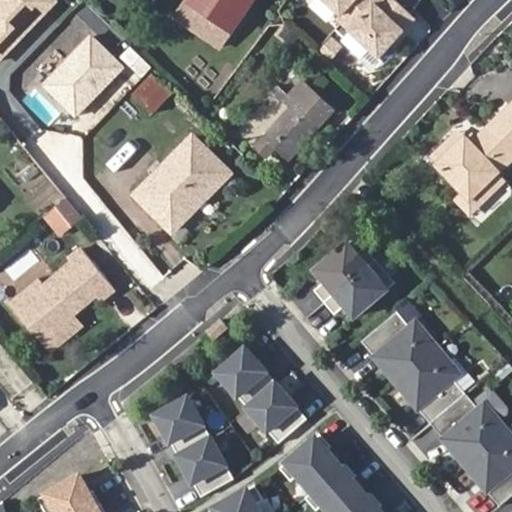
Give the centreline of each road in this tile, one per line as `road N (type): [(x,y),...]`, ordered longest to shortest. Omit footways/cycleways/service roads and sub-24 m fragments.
road 1 (residential): [(243,270),(344,177),(509,0)]
road 2 (residential): [(443,511),(293,342),(243,270)]
road 3 (residential): [(89,390),(243,270)]
road 4 (residential): [(89,390),(166,511)]
